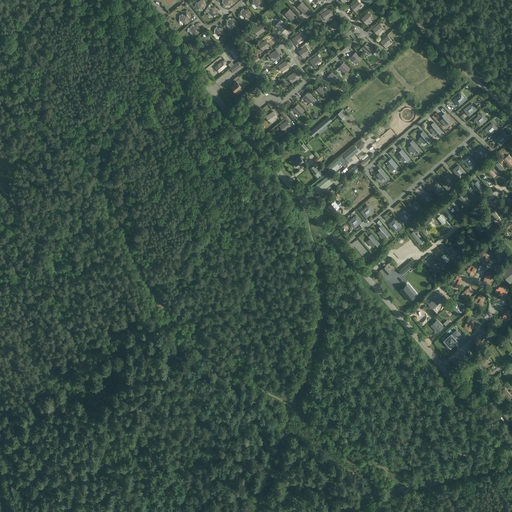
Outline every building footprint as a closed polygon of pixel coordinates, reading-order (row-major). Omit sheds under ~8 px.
[(198,10),(199,8),(202,9),(205,7),(206,3),(204,0),(201,0),(199,0),(197,2),(197,3),(195,3),(195,6),(198,10)] [(357,0),(350,6),(355,12),(362,6),(357,0)] [(304,3),(302,1),(301,2),(297,7),(303,13),(309,8),(304,3)] [(208,15),(210,14),(213,16),(216,15),(218,12),(218,9),(215,7),(211,7),(211,8),(209,7),(209,6),(206,10),(206,13),(208,13),(208,15)] [(245,9),(244,10),(243,8),(241,10),(240,15),(242,15),(244,18),(247,18),(250,16),(251,12),(249,10),(245,9)] [(325,20),(333,15),(328,8),(320,14),(325,20)] [(289,9),(284,14),(291,21),(296,15),(289,9)] [(368,12),(361,18),(366,24),(373,18),(368,12)] [(184,15),(183,15),(182,14),(179,16),(179,21),(181,21),(183,23),(187,24),(189,21),(190,18),(187,15),(184,15)] [(227,25),(228,25),(231,27),(234,27),(237,25),(237,21),(235,19),(231,19),(230,19),(229,18),(227,20),(227,25)] [(338,22),(337,21),(335,19),(328,26),(333,31),(340,25),(338,22)] [(280,20),(275,25),(281,32),(287,26),(280,20)] [(313,23),(310,26),(316,32),(319,30),(313,23)] [(379,23),(377,25),(372,29),(377,35),(384,29),(379,23)] [(261,24),(253,29),(257,36),(265,30),(261,24)] [(189,32),(191,31),(193,34),(197,34),(200,32),(200,28),(198,26),(194,25),(193,26),(192,25),(190,27),(189,32)] [(351,33),(352,32),(347,26),(340,33),(345,38),(351,33)] [(218,27),(218,28),(217,27),(214,29),(214,34),(215,33),(218,36),(221,36),(224,34),(224,30),(222,27),(218,27)] [(296,45),(296,44),(303,39),(299,33),(291,39),(295,45),(296,45)] [(387,35),(380,42),(385,47),(392,41),(387,35)] [(200,43),(202,42),(204,45),(208,45),(211,43),(211,39),(209,37),(205,36),(205,37),(203,36),(201,38),(200,43)] [(265,39),(258,45),(262,51),(270,45),(265,39)] [(367,42),(360,50),(362,48),(368,54),(374,49),(373,48),(375,47),(373,45),(372,47),(367,42)] [(302,58),(303,57),(310,52),(306,46),(298,51),(302,58)] [(235,59),(240,55),(233,47),(228,51),(235,59)] [(276,49),(268,55),(272,61),(280,56),(276,49)] [(357,64),(362,59),(355,52),(350,57),(351,58),(357,64)] [(314,66),(315,66),(322,61),(317,55),(309,60),(314,66)] [(227,66),(222,60),(214,67),(219,73),(227,66)] [(285,60),(278,66),(282,72),(290,67),(285,60)] [(230,68),(234,72),(241,66),(237,62),(234,65),(230,67),(230,68)] [(338,67),(338,68),(339,68),(345,74),(350,68),(343,62),(338,67)] [(261,78),(263,76),(253,64),(248,69),(257,81),(261,78)] [(295,71),(287,77),(291,83),(299,78),(295,71)] [(326,77),(327,78),(333,84),(338,78),(332,72),(326,77)] [(241,81),(238,83),(236,82),(231,86),(235,92),(241,87),(244,84),(241,81)] [(328,90),(325,87),(321,84),(316,89),(323,96),(328,90)] [(302,97),(303,97),(303,98),(309,104),(315,98),(308,92),(302,97)] [(459,95),(453,99),(458,106),(464,101),(459,95)] [(298,104),(292,109),(299,116),(304,110),(298,104)] [(474,111),(469,105),(463,109),(469,115),(474,111)] [(273,111),(265,116),(270,122),(277,117),(273,111)] [(340,112),(336,115),(340,120),(344,117),(340,112)] [(441,115),(444,118),(440,120),(444,126),(448,123),(450,125),(453,123),(444,113),(441,115)] [(479,125),(485,121),(480,115),(474,119),(479,125)] [(282,123),(280,125),(279,125),(283,132),(291,126),(287,120),(282,123)] [(442,132),(433,122),(431,124),(433,127),(430,129),(434,135),(437,132),(439,134),(442,132)] [(490,135),(495,131),(490,124),(484,129),(490,135)] [(431,141),(423,131),(420,133),(422,135),(419,138),(423,143),(426,140),(429,143),(431,141)] [(500,145),(506,140),(500,134),(495,139),(500,145)] [(359,140),(355,143),(355,144),(357,149),(363,148),(364,143),(360,140),(359,140)] [(409,142),(411,144),(408,148),(412,153),(416,150),(418,152),(421,150),(412,140),(409,142)] [(354,145),(350,149),(354,155),(359,151),(354,145)] [(482,149),(481,148),(477,151),(477,152),(476,153),(481,159),(487,154),(483,148),(482,149)] [(351,158),(354,155),(350,149),(343,155),(347,160),(351,158)] [(399,151),(401,154),(398,157),(402,162),(405,159),(407,161),(410,159),(401,149),(399,151)] [(468,156),(465,152),(458,157),(461,161),(468,156)] [(346,161),(347,160),(343,155),(338,159),(341,163),(342,164),(344,167),(348,164),(346,162),(346,161)] [(302,159),(300,157),(299,156),(296,159),(296,160),(293,162),(298,167),(304,162),(302,159)] [(363,167),(364,166),(371,160),(368,157),(361,163),(363,167)] [(470,159),(469,157),(465,161),(466,162),(465,163),(470,168),(476,163),(471,158),(470,159)] [(388,160),(390,163),(387,166),(391,171),(395,168),(397,170),(399,168),(391,158),(388,160)] [(338,160),(328,167),(327,168),(331,172),(341,163),(338,159),(338,160)] [(349,170),(342,176),(346,181),(353,175),(354,175),(359,170),(355,165),(349,170)] [(315,174),(318,171),(314,166),(310,169),(315,174)] [(459,168),(459,166),(454,170),(455,171),(454,172),(459,177),(465,172),(461,167),(459,168)] [(490,167),(489,167),(488,166),(485,168),(493,177),(498,173),(492,166),(490,167)] [(389,177),(380,167),(377,170),(379,172),(376,175),(380,180),(384,177),(386,180),(389,177)] [(319,170),(318,171),(315,174),(319,179),(323,175),(319,170)] [(449,177),(448,175),(444,179),(445,180),(444,181),(448,186),(455,181),(450,176),(449,177)] [(490,182),(486,178),(484,175),(481,177),(487,185),(490,182)] [(327,177),(314,187),(319,193),(332,183),(327,177)] [(473,184),(480,192),(483,190),(480,187),(481,185),(480,183),(478,185),(476,182),(473,184)] [(438,186),(437,185),(433,188),(434,189),(433,190),(438,196),(444,190),(439,185),(438,186)] [(427,195),(426,194),(422,197),(423,198),(422,199),(427,205),(433,199),(428,194),(427,195)] [(462,195),(458,197),(466,206),(469,204),(462,195)] [(339,206),(336,203),(334,200),(328,205),(333,211),(339,206)] [(457,211),(459,209),(453,202),(452,204),(451,204),(457,211)] [(417,204),(416,203),(412,206),(413,207),(412,208),(416,214),(422,208),(418,203),(417,204)] [(366,218),(371,213),(366,207),(360,212),(366,218)] [(453,217),(448,211),(447,209),(446,208),(443,211),(449,217),(450,219),(453,217)] [(498,220),(500,219),(494,211),(492,213),(498,221),(498,220)] [(406,213),(405,212),(401,215),(402,216),(401,217),(406,223),(412,217),(407,212),(406,213)] [(440,213),(435,217),(436,217),(440,222),(441,223),(444,221),(441,218),(443,217),(440,213)] [(350,220),(355,226),(361,222),(356,215),(350,220)] [(395,222),(394,221),(390,224),(391,225),(390,226),(395,232),(401,227),(396,221),(395,222)] [(484,230),(478,223),(476,225),(477,226),(482,232),(484,230)] [(390,235),(381,225),(379,227),(381,230),(378,232),(382,238),(385,235),(387,237),(390,235)] [(426,236),(428,234),(420,225),(418,227),(426,236)] [(472,235),(474,238),(474,239),(475,238),(477,237),(471,230),(469,232),(472,235)] [(419,238),(417,235),(413,231),(410,233),(419,245),(422,242),(419,238)] [(371,247),(375,244),(377,246),(379,244),(371,234),(368,236),(370,239),(367,241),(371,247)] [(464,247),(467,244),(461,237),(459,237),(459,238),(458,239),(464,247)] [(507,256),(504,252),(501,248),(498,250),(497,249),(494,252),(497,255),(496,255),(499,259),(499,258),(501,261),(507,256)] [(484,252),(482,256),(481,256),(479,260),(483,262),(482,263),(486,265),(487,261),(488,261),(490,257),(489,257),(490,255),(484,252)] [(446,263),(449,260),(444,254),(441,256),(446,263)] [(411,260),(398,271),(402,275),(415,264),(411,260)] [(436,269),(437,271),(440,269),(433,260),(430,262),(435,268),(433,269),(434,271),(436,269)] [(511,284),(511,283),(511,261),(500,272),(511,284)] [(472,263),(470,267),(469,267),(466,271),(470,273),(470,274),(473,276),(475,272),(477,268),(478,266),(472,263)] [(384,267),(382,269),(387,275),(391,271),(386,265),(384,267)] [(485,275),(484,279),(483,282),(489,285),(491,280),(492,281),(494,276),(491,274),(491,273),(488,272),(486,275),(485,275)] [(457,275),(455,280),(454,279),(452,284),(456,285),(455,287),(459,288),(460,285),(461,285),(463,281),(462,281),(463,278),(457,275)] [(406,285),(400,290),(409,301),(415,296),(406,285)] [(504,289),(504,288),(500,285),(498,289),(497,288),(495,292),(498,294),(502,296),(505,297),(508,291),(504,289)] [(468,289),(467,288),(464,291),(461,294),(464,297),(465,296),(467,299),(471,296),(470,295),(474,292),(470,287),(468,289)] [(476,305),(476,306),(480,308),(482,304),(482,305),(484,301),(484,300),(485,298),(479,294),(477,299),(476,298),(473,303),(476,305)] [(447,310),(452,316),(459,310),(454,304),(447,310)] [(501,320),(507,323),(509,319),(510,319),(511,316),(511,314),(509,313),(510,312),(507,310),(505,314),(504,313),(502,317),(501,320)] [(437,333),(444,327),(437,319),(430,325),(437,333)] [(464,328),(468,329),(468,330),(471,331),(473,328),(474,324),(474,323),(475,321),(468,319),(466,323),(465,323),(464,328)] [(490,322),(487,323),(488,329),(493,329),(493,330),(498,329),(498,326),(499,325),(498,321),(494,322),(494,321),(490,322)] [(457,329),(452,333),(444,340),(447,343),(445,345),(449,349),(450,347),(451,348),(459,341),(458,340),(463,336),(457,329)] [(480,345),(483,340),(485,336),(479,333),(478,335),(477,335),(475,339),(473,343),(476,345),(477,343),(480,345)] [(511,343),(505,333),(494,344),(507,360),(511,355),(511,343)] [(494,344),(486,351),(500,367),(507,360),(494,344)] [(486,351),(475,360),(489,375),(500,367),(486,351)] [(475,360),(464,368),(477,384),(489,375),(475,360)] [(511,371),(509,368),(505,372),(503,373),(508,379),(511,375),(511,371)] [(490,381),(482,388),(490,398),(500,390),(505,386),(496,377),(490,381)] [(505,386),(500,390),(508,401),(511,397),(511,386),(509,383),(505,386)] [(500,390),(490,398),(497,406),(499,407),(502,406),(508,401),(500,390)]
